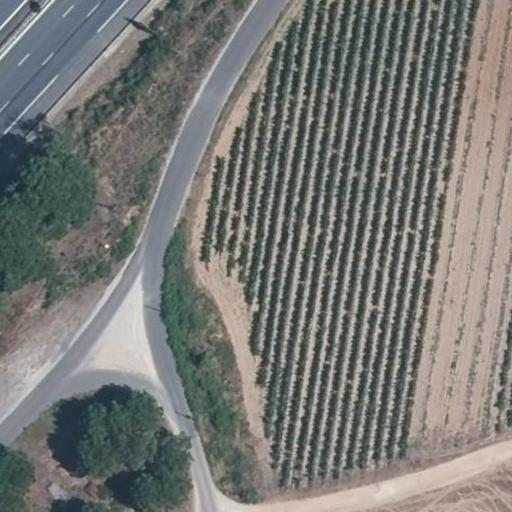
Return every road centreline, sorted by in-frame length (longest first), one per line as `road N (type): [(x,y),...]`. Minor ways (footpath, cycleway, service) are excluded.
road 1 (unclassified): [(100,323),(132,283),(199,114),(271,0)]
road 2 (unknown): [(290,511),(511,454)]
road 3 (unclassified): [(100,323),(164,394),(208,511)]
road 4 (unclassified): [(0,435),(100,323)]
road 5 (motorway): [(0,97),(89,0)]
